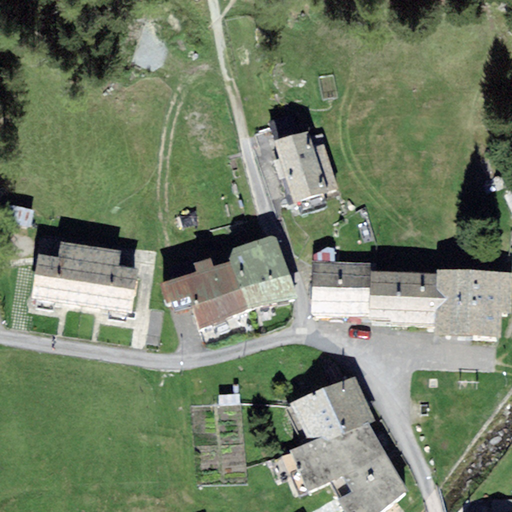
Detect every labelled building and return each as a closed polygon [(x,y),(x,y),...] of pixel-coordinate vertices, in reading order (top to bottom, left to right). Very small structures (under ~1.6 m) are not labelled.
[(269,125),(278,151),(302,143),(293,116),(269,125)] [(275,152),(296,214),(329,203),(328,200),(313,153),(309,141),(302,143),(278,151),(275,152)] [(313,153),(328,200),(339,196),(324,149),(313,153)] [(234,259),(230,271),(248,320),(271,312),(272,316),(298,307),(275,244),(234,259)] [(31,306),(82,314),(91,254),(63,249),(61,265),(38,261),(31,306)] [(120,258),(91,254),(82,314),(131,322),(138,276),(118,273),(120,258)] [(197,282),(162,294),(169,316),(191,308),(202,337),(248,320),(230,271),(214,277),(211,268),(195,274),(197,282)] [(314,269),(314,323),(371,323),(372,279),(377,279),(377,269),(314,269)] [(371,323),(371,329),(390,329),(390,333),(437,334),(437,282),(377,279),(372,279),(371,323)] [(437,334),(437,348),(501,351),(502,325),(511,324),(511,282),(437,280),(437,282),(437,334)] [(368,425),(376,422),(355,376),(291,403),(311,441),(323,436),(326,442),(368,425)] [(333,482),(385,452),(368,425),(326,442),(323,436),(311,441),(291,451),(309,490),(333,482)] [(379,511),(408,491),(385,452),(333,482),(341,498),(339,500),(345,511),(379,511)] [(511,510),(511,499),(492,501),(493,511),(511,510)]
